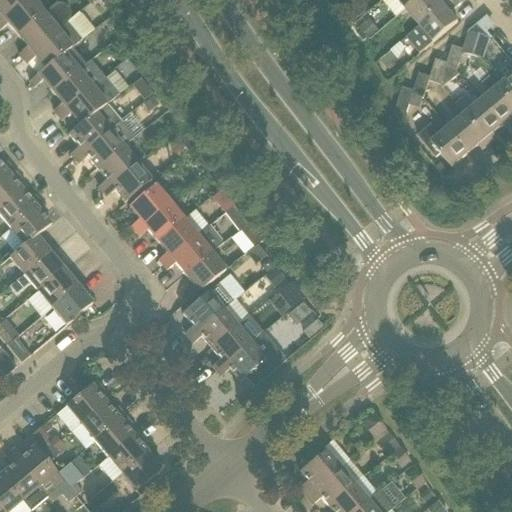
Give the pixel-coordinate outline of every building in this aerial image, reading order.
[(42,16),(29,0),(28,0),(0,24),(0,32),(8,26),(17,38),(42,16)] [(0,0),(0,24),(28,0),(0,0)] [(395,0),(405,12),(419,0),(395,0)] [(418,28),(452,0),(419,0),(405,12),(418,28)] [(452,0),(418,28),(419,29),(407,40),(420,54),(459,24),(450,14),(463,4),(459,0),(452,0)] [(23,61),(56,33),(70,22),(70,14),(64,6),(56,5),(42,16),(17,38),(27,49),(18,56),(23,61)] [(63,56),(89,36),(74,18),(70,22),(56,33),(23,61),(27,66),(35,59),(45,71),(63,56)] [(359,30),(368,41),(378,32),(369,21),(359,30)] [(368,41),(377,52),(388,43),(378,32),(368,41)] [(468,57),(474,59),(484,62),(491,41),(469,34),(464,51),(462,56),(468,57)] [(458,73),(460,65),(466,67),(468,57),(462,56),(464,51),(453,48),(447,65),(446,70),(457,74),(458,73)] [(386,70),(395,59),(396,58),(391,53),(380,62),(386,70)] [(45,71),(29,84),(34,90),(42,83),(52,95),(77,73),(63,56),(45,71)] [(441,87),(441,85),(444,89),(460,76),(458,73),(457,74),(446,70),(447,65),(436,61),(430,79),(429,83),(430,83),(441,87)] [(90,63),(78,74),(77,73),(52,95),(61,106),(53,113),(57,118),(103,79),(90,63)] [(143,75),(136,65),(135,65),(128,71),(135,81),(141,76),(143,75)] [(413,97),(425,100),(430,83),(429,83),(430,79),(419,75),(414,93),(413,97)] [(511,77),(499,89),(511,105),(511,77)] [(103,79),(57,118),(61,123),(70,116),(79,128),(80,128),(96,115),(107,106),(107,107),(119,98),(103,79)] [(503,128),(511,120),(511,105),(499,89),(490,79),(482,85),(491,96),(482,103),(503,128)] [(396,111),(396,113),(397,115),(408,128),(410,127),(413,115),(408,114),(413,97),(414,93),(403,89),(396,111)] [(148,114),(158,106),(153,99),(143,107),(148,114)] [(493,135),(503,128),(482,103),(473,110),(465,99),(456,106),(465,117),(466,116),(490,145),(497,139),(493,135)] [(70,156),(74,161),(120,123),(107,107),(107,106),(96,115),(80,128),(79,128),(68,137),(79,149),(70,156)] [(449,130),(470,155),(478,148),(482,152),(490,145),(466,116),(465,117),(449,130)] [(431,145),(452,170),(448,173),(441,165),(436,169),(446,181),(449,178),(450,179),(456,174),(455,173),(463,167),(460,163),(470,155),(449,130),(442,122),(425,137),(431,145)] [(74,161),(79,166),(87,159),(96,171),(122,149),(131,142),(133,141),(120,123),(74,161)] [(154,135),(160,143),(167,137),(160,129),(154,135)] [(179,159),(187,152),(182,146),(174,153),(179,159)] [(102,195),(136,166),(122,149),(96,171),(106,182),(98,189),(102,195)] [(0,183),(13,173),(6,164),(2,168),(0,165),(0,183)] [(125,205),(151,183),(136,166),(102,195),(106,200),(115,193),(125,205)] [(20,181),(13,173),(0,183),(0,210),(22,192),(15,185),(20,181)] [(154,188),(129,210),(139,222),(131,229),(134,233),(169,205),(154,188)] [(0,220),(9,231),(40,206),(33,197),(29,201),(22,192),(0,210),(0,220)] [(157,244),(183,222),(169,205),(134,233),(139,239),(148,232),(157,244)] [(47,214),(40,206),(9,231),(23,248),(24,249),(35,239),(35,240),(51,227),(43,218),(47,214)] [(236,206),(225,215),(239,233),(248,225),(250,224),(236,206)] [(183,223),(183,222),(157,244),(167,256),(159,263),(162,267),(208,229),(195,213),(183,223)] [(262,242),(248,225),(239,233),(253,250),(257,247),(262,242)] [(185,277),(211,256),(223,246),(209,228),(208,229),(162,267),(167,272),(175,265),(185,277)] [(23,277),(54,252),(47,244),(42,248),(35,240),(35,239),(24,249),(23,248),(9,260),(23,277)] [(253,250),(247,255),(255,267),(267,258),(257,247),(253,250)] [(17,297),(30,286),(38,294),(64,273),(56,264),(61,261),(54,252),(23,277),(24,278),(10,289),(17,297)] [(186,295),(191,301),(225,273),(211,256),(185,277),(194,289),(186,295)] [(274,291),(285,282),(275,269),(264,278),(274,291)] [(82,286),(75,278),(71,281),(64,273),(38,294),(52,311),(82,286)] [(219,285),(208,295),(182,316),(192,329),(184,336),(188,341),(222,313),(223,313),(233,304),(219,285)] [(66,328),(81,315),(92,307),(84,297),(88,294),(82,286),(52,311),(66,328)] [(303,301),(290,286),(268,304),(281,319),(303,301)] [(201,339),(210,350),(247,320),(233,304),(223,313),(222,313),(188,341),(193,346),(201,339)] [(294,309),(291,312),(287,315),(296,324),(302,319),(294,309)] [(247,320),(210,350),(220,362),(212,369),(216,374),(261,337),(247,320)] [(0,326),(0,339),(7,348),(13,343),(5,333),(0,326)] [(307,329),(303,333),(302,334),(309,342),(310,341),(314,337),(307,329)] [(34,335),(22,344),(29,353),(41,344),(34,335)] [(254,390),(286,362),(262,337),(261,337),(216,374),(220,379),(229,372),(239,385),(245,379),(254,390)] [(21,365),(30,358),(16,341),(13,343),(7,348),(21,365)] [(0,374),(4,379),(16,369),(2,352),(0,353),(0,374)] [(103,393),(96,384),(65,409),(80,426),(106,405),(99,397),(103,393)] [(94,443),(124,418),(117,410),(113,413),(106,405),(80,426),(94,443)] [(374,442),(386,432),(373,416),(361,426),(374,442)] [(127,430),(131,426),(124,418),(94,443),(108,460),(134,438),(127,430)] [(51,431),(46,425),(32,437),(37,443),(45,436),(51,431)] [(387,458),(389,457),(399,449),(386,432),(374,442),(387,458)] [(145,443),(140,446),(134,438),(108,460),(98,468),(112,484),(121,476),(151,451),(145,443)] [(40,446),(46,454),(60,443),(56,439),(49,444),(46,441),(40,446)] [(60,443),(46,454),(52,461),(58,456),(57,454),(64,448),(60,443)] [(15,451),(10,455),(47,500),(65,485),(56,475),(57,476),(34,449),(22,459),(15,451)] [(410,464),(399,449),(389,457),(401,472),(410,464)] [(140,499),(161,481),(157,476),(162,472),(154,463),(158,460),(151,451),(121,476),(140,499)] [(304,499),(339,470),(325,453),(300,474),(300,475),(307,483),(298,491),(304,499)] [(32,511),(47,500),(10,455),(5,459),(12,468),(0,477),(29,511),(32,511)] [(339,470),(304,499),(312,508),(321,500),(327,508),(362,479),(349,462),(339,470)] [(57,476),(56,475),(65,485),(70,491),(76,486),(82,480),(70,465),(57,476)] [(416,492),(425,485),(414,471),(405,479),(416,492)] [(29,511),(0,477),(0,510),(1,511),(29,511)] [(356,511),(376,495),(362,479),(327,508),(330,511),(356,511)] [(82,493),(76,486),(70,491),(76,498),(82,493)] [(432,499),(426,491),(418,498),(424,505),(432,499)] [(390,511),(393,510),(379,493),(376,495),(356,511),(390,511)] [(426,511),(443,511),(437,503),(426,511)]
